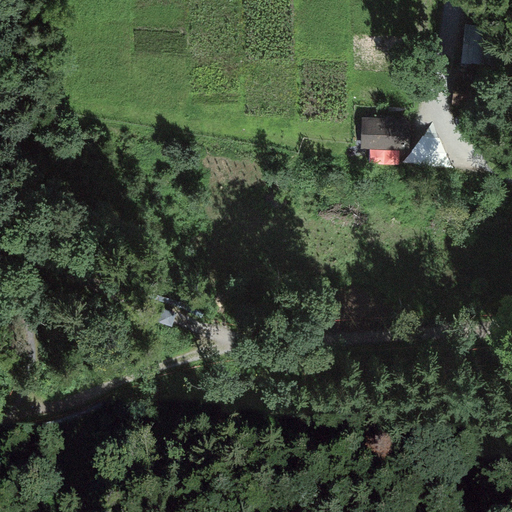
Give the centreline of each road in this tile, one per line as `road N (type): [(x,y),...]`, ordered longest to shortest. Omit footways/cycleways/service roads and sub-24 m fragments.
road 1 (track): [(0,225),(27,250),(124,301),(226,336),(511,329)]
road 2 (track): [(20,406),(69,404),(226,336)]
road 3 (track): [(449,0),(444,104),(467,147),(511,178)]
road 4 (track): [(0,423),(20,406),(34,354),(32,320),(0,235)]
